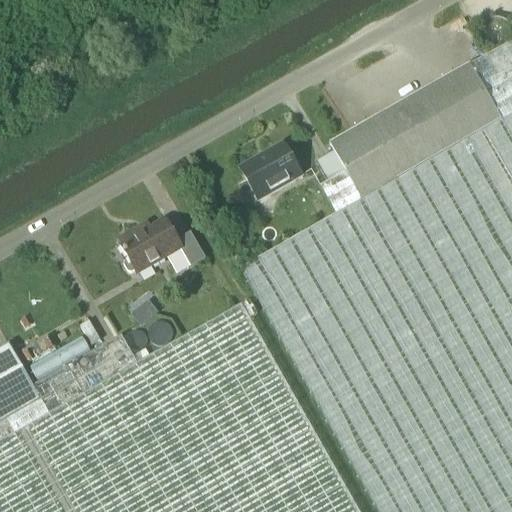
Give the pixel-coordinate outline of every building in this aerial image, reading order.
[(240,271),(376,511),(511,511),(511,42),(470,67),(469,66),(329,146),(345,174),(319,189),(335,217),(240,271)] [(283,145),(239,169),(258,202),(301,177),(283,145)] [(190,234),(177,242),(165,220),(139,235),(137,230),(119,241),(122,245),(120,246),(128,261),(125,263),(123,266),(127,274),(131,275),(135,273),(137,276),(180,251),(191,268),(205,260),(190,234)] [(147,301),(131,314),(141,327),(157,314),(147,301)] [(121,338),(32,388),(8,346),(0,350),(0,511),(357,511),(241,307),(136,365),(121,338)] [(88,323),(79,328),(90,346),(99,341),(88,323)] [(67,339),(63,333),(56,337),(60,343),(67,339)] [(47,338),(21,353),(28,364),(53,349),(47,338)]
